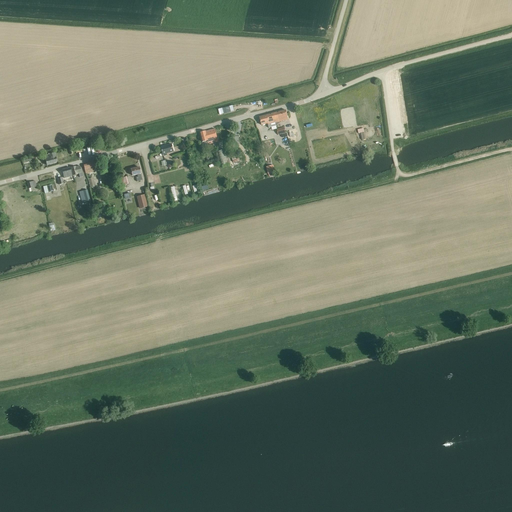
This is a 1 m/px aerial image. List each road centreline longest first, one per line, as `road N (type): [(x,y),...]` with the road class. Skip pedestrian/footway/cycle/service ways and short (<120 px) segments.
road 1 (unclassified): [(0,181),(322,94)]
road 2 (unclassified): [(383,72),(511,35)]
road 3 (track): [(511,150),(407,176),(397,169)]
